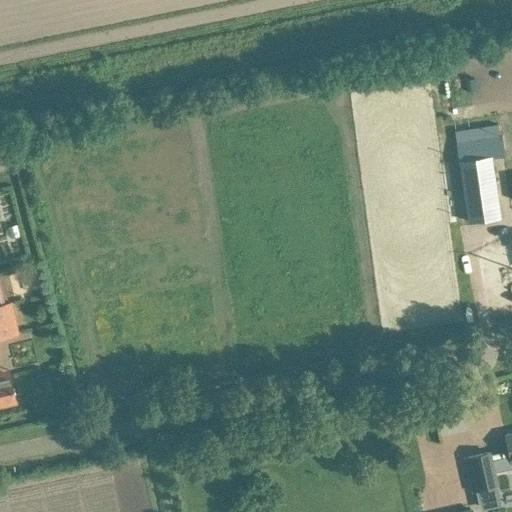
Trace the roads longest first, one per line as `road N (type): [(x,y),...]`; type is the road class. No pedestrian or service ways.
road 1 (unclassified): [(155,435),(511,363)]
road 2 (unclassified): [(0,468),(155,435)]
